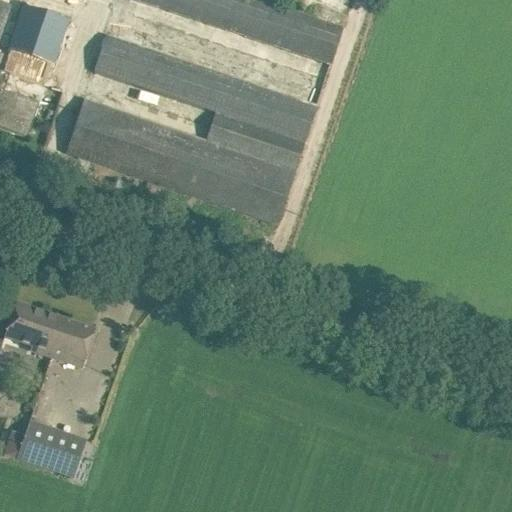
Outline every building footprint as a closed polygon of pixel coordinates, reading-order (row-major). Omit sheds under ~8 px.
[(134,0),(330,65),(343,28),(258,0),(134,0)] [(0,2),(0,46),(7,49),(21,9),(0,2)] [(21,8),(21,9),(7,49),(9,50),(52,64),(67,23),(21,8)] [(74,135),(67,154),(276,225),(283,206),(316,108),(106,37),(90,87),(105,92),(100,106),(85,101),(74,135)] [(2,73),(9,76),(45,87),(52,64),(9,50),(2,73)] [(4,92),(9,76),(2,73),(0,72),(0,131),(26,140),(39,104),(4,92)] [(53,340),(57,329),(60,320),(15,304),(3,339),(31,348),(29,353),(51,360),(57,342),(53,340)] [(60,320),(57,329),(53,340),(57,342),(51,360),(81,370),(95,331),(60,320)] [(71,482),(85,442),(30,422),(25,437),(16,461),(16,462),(71,482)] [(16,461),(25,437),(12,433),(4,456),(16,461)]
